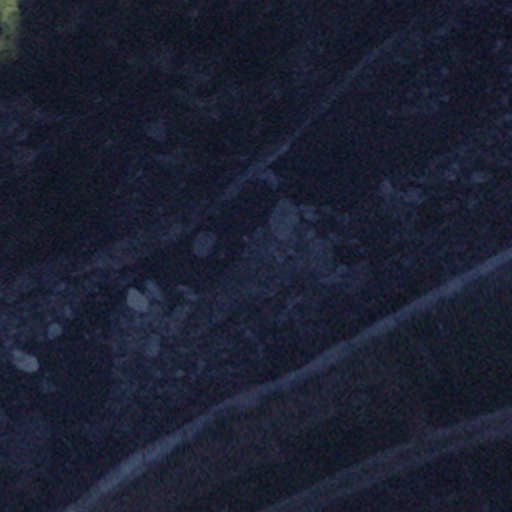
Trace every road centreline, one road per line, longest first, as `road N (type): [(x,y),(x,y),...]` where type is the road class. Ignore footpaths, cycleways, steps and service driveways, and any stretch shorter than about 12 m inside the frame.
road 1 (primary): [(157,511),(275,432),(511,301)]
road 2 (track): [(511,415),(290,511)]
